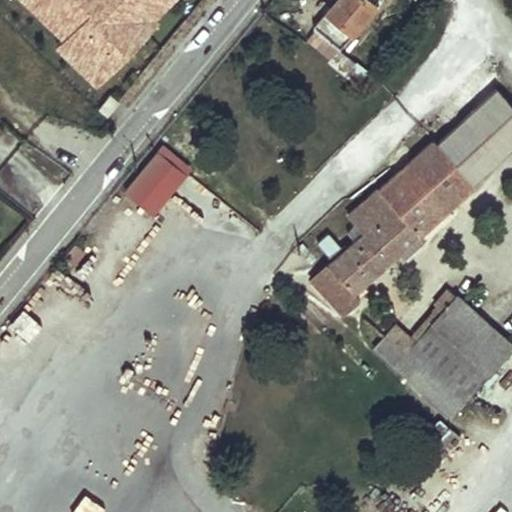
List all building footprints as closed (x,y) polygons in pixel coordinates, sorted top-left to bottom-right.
[(15,0),(56,39),(50,45),(97,90),(161,24),(156,20),(175,0),(15,0)] [(334,0),(314,24),(340,46),(375,4),(370,0),(334,0)] [(340,46),(314,24),(310,29),(336,52),(338,49),(340,46)] [(336,52),(333,56),(347,69),(353,62),(338,49),(336,52)] [(511,145),(511,106),(497,90),(460,123),(494,162),(511,145)] [(494,162),(460,123),(436,143),(471,183),(494,162)] [(409,162),(449,208),(474,186),(471,183),(436,143),(433,140),(409,162)] [(186,168),(158,145),(121,192),(149,214),(186,168)] [(449,208),(409,162),(350,214),(364,231),(315,276),(345,309),(361,295),(357,290),(449,208)] [(452,416),(511,347),(511,346),(454,296),(418,339),(399,322),(376,347),(452,416)] [(37,492),(49,503),(67,483),(54,472),(37,492)]
